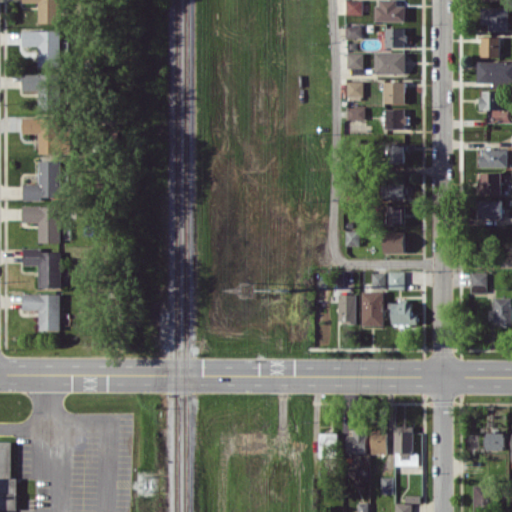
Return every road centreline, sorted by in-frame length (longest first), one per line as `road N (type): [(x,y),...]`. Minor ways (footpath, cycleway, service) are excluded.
road 1 (tertiary): [(0,373),(511,375)]
road 2 (residential): [(441,0),(442,511)]
